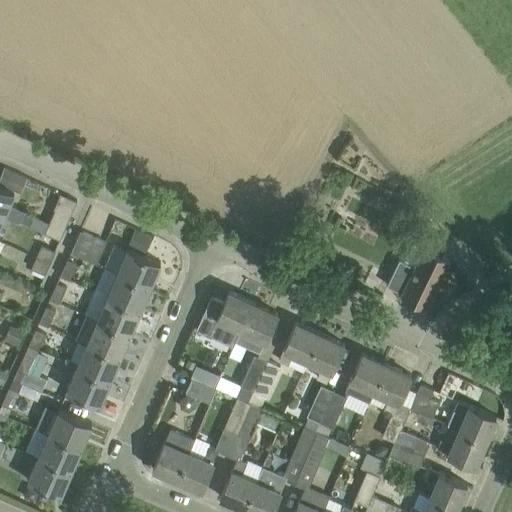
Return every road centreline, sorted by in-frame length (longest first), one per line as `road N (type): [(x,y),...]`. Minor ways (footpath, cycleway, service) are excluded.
road 1 (unclassified): [(511,380),(211,241)]
road 2 (residential): [(116,470),(211,241)]
road 3 (unclassified): [(211,241),(0,145)]
